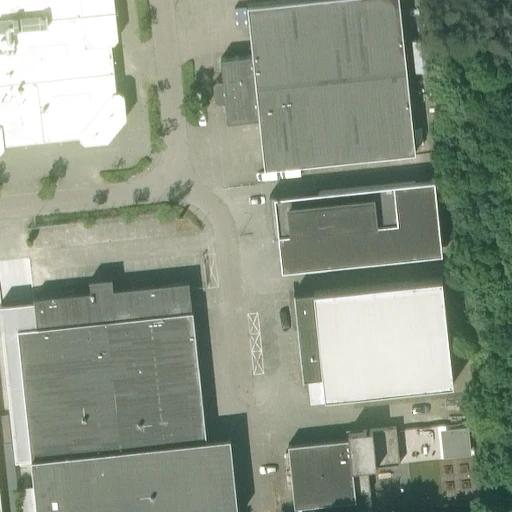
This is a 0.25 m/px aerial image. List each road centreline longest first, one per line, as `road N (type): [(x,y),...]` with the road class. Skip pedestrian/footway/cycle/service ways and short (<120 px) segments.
road 1 (unclassified): [(175,187),(199,196),(225,235),(258,511)]
road 2 (unclassified): [(175,187),(157,0)]
road 3 (unclassified): [(0,205),(175,187)]
